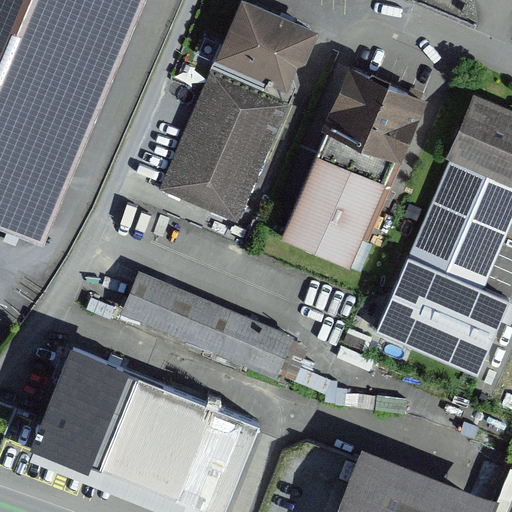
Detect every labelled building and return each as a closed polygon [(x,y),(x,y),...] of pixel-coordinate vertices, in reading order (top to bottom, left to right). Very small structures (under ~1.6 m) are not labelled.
[(0,0),(0,240),(33,255),(140,0),(0,0)] [(312,40),(235,8),(209,70),(286,102),(312,40)] [(397,173),(419,112),(342,84),(319,144),(397,173)] [(157,207),(230,236),(276,120),(203,91),(157,207)] [(511,203),(511,132),(463,113),(438,173),(511,203)] [(351,284),(386,198),(310,167),(275,253),(351,284)] [(399,270),(477,301),(511,215),(511,203),(438,173),(399,270)] [(281,350),(133,287),(117,323),(265,387),(281,350)] [(379,362),(386,335),(352,327),(345,354),(379,362)] [(225,511),(257,434),(74,362),(32,467),(145,511),(225,511)] [(498,511),(500,508),(365,452),(340,511),(498,511)]
